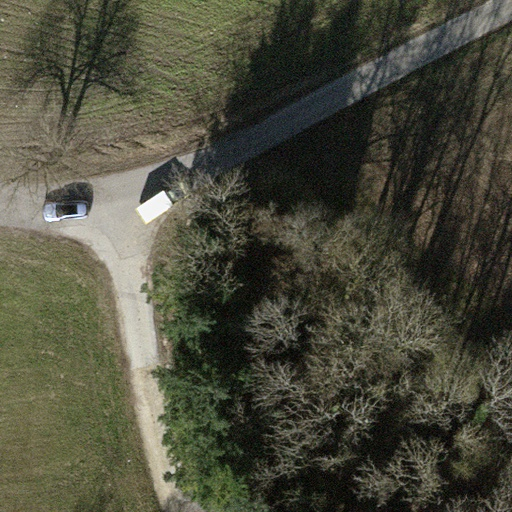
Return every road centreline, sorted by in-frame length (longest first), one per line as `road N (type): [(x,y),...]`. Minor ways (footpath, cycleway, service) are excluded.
road 1 (unclassified): [(0,191),(125,201),(297,122),(510,0)]
road 2 (track): [(190,511),(125,201)]
